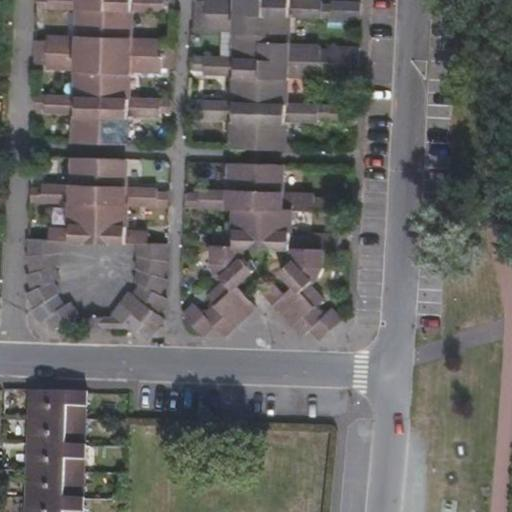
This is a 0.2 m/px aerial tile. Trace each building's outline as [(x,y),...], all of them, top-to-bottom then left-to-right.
[(107,11),(107,0),(39,0),(39,8),(87,10),(107,11)] [(107,0),(107,11),(129,12),(175,13),(175,1),(167,0),(166,0),(107,0)] [(265,17),(265,0),(206,0),(207,2),(196,2),(196,14),(265,17)] [(362,20),(362,5),(334,4),(334,7),(323,6),(323,4),(291,2),(290,0),(265,0),(265,17),(285,18),(362,20)] [(106,55),(107,11),(87,10),(86,24),(82,23),(81,37),(48,36),(48,40),(38,40),(38,53),(106,55)] [(132,40),(133,26),(129,26),(129,12),(107,11),(106,55),(173,58),(173,46),(165,45),(165,41),(132,40)] [(263,61),(265,17),(196,14),(195,26),(206,26),(206,31),(238,32),(237,48),(243,48),(242,60),(263,61)] [(290,47),(290,32),(285,32),(285,18),(265,17),(263,61),(360,65),(360,50),(332,49),(332,52),(321,51),(321,48),(290,47)] [(104,99),(106,55),(38,53),(38,64),(47,64),(47,69),(79,70),(79,85),(83,85),(83,98),(104,99)] [(173,69),(173,58),(106,55),(104,99),(126,100),(126,87),(130,87),(131,72),(163,73),(163,69),(173,69)] [(261,105),(263,61),(242,60),(194,59),(194,71),(205,71),(205,75),(236,77),(236,92),(241,92),(241,104),(261,105)] [(359,80),(360,65),(263,61),(261,105),(281,106),(282,94),(287,94),(288,79),(320,80),(320,76),(331,76),(331,79),(359,80)] [(102,145),(104,99),(83,98),(35,96),(35,109),(45,109),(45,114),(77,115),(77,131),(81,131),(81,144),(102,145)] [(170,113),(170,101),(126,100),(104,99),(102,145),(123,146),(123,133),(128,133),(128,116),(161,117),(161,114),(170,113)] [(259,151),(261,105),(241,104),(192,103),(192,116),(203,116),(203,120),(235,121),(234,137),(240,137),(240,151),(259,151)] [(318,124),(319,122),(330,122),(330,124),(358,125),(358,109),(281,106),(261,105),(259,151),(280,152),(280,139),(286,138),(286,124),(318,124)] [(100,206),(102,160),(80,160),(80,173),(75,173),(75,189),(44,188),(44,192),(33,191),(32,203),(72,205),(100,206)] [(159,196),(159,192),(128,190),(127,175),(122,175),(123,161),(102,160),(100,206),(128,207),(168,209),(168,196),(159,196)] [(256,212),(258,167),(237,166),(237,180),(231,180),(231,195),(199,194),(199,198),(188,198),(188,210),(236,211),(256,212)] [(314,203),(314,198),(283,197),(284,182),(278,181),(279,167),(258,167),(256,212),(264,212),(292,214),(353,216),(354,201),(325,199),(325,203),(314,203)] [(99,245),(100,206),(72,205),(71,232),(49,232),(49,242),(57,242),(99,245)] [(127,234),(128,207),(100,206),(99,245),(139,246),(148,246),(148,235),(127,234)] [(262,252),(264,212),(256,212),(236,211),(235,239),(214,238),(214,249),(243,250),(262,252)] [(291,241),(292,214),(264,212),(262,252),(293,253),(322,254),(341,255),(341,239),(311,238),(311,242),(291,241)] [(56,256),(57,242),(49,242),(29,242),(29,258),(56,256)] [(165,265),(168,247),(148,246),(139,246),(138,259),(165,265)] [(236,290),(253,274),(243,263),(243,250),(214,249),(214,267),(219,277),(225,285),(209,299),(217,308),(225,300),(236,290)] [(315,283),(321,270),(322,254),(293,253),(293,265),(281,276),(293,290),(303,300),(313,310),(314,312),(322,305),(309,289),(315,283)] [(59,269),(56,256),(29,258),(31,276),(56,270),(59,269)] [(163,281),(165,265),(138,259),(136,271),(140,273),(163,281)] [(54,284),(60,281),(56,270),(31,276),(26,277),(33,294),(54,284)] [(166,282),(163,281),(140,273),(135,285),(141,288),(159,299),(166,282)] [(34,312),(55,297),(59,295),(54,284),(33,294),(27,297),(34,312)] [(165,302),(159,299),(141,288),(134,298),(157,316),(165,302)] [(273,309),(284,299),(274,288),(263,298),(273,309)] [(255,311),(236,290),(225,300),(245,321),(255,311)] [(283,319),(303,300),(293,290),(284,299),(273,309),(283,319)] [(157,316),(134,298),(130,295),(121,307),(144,324),(155,332),(163,321),(157,316)] [(46,322),(64,310),(55,297),(34,312),(31,313),(40,326),(46,322)] [(245,321),(225,300),(217,308),(214,310),(234,331),(245,321)] [(292,330),(313,310),(303,300),(283,319),(292,330)] [(61,329),(71,322),(77,318),(69,306),(64,310),(46,322),(54,334),(55,334),(61,329)] [(144,324),(121,307),(112,319),(120,325),(132,334),(135,338),(144,324)] [(213,330),(204,319),(194,309),(183,319),(202,341),(213,330)] [(234,331),(214,310),(204,319),(213,330),(224,342),(234,331)] [(321,346),(343,327),(330,313),(322,321),(314,312),(313,310),(292,330),(302,342),(311,334),(321,346)] [(132,334),(120,325),(71,322),(61,329),(132,334)] [(84,418),(84,391),(27,389),(27,417),(84,418)] [(83,443),(84,418),(27,417),(27,442),(83,443)] [(83,471),(83,443),(27,442),(26,469),(83,471)] [(83,495),(83,471),(26,469),(26,493),(83,495)] [(82,511),(83,495),(26,493),(25,511),(82,511)]
